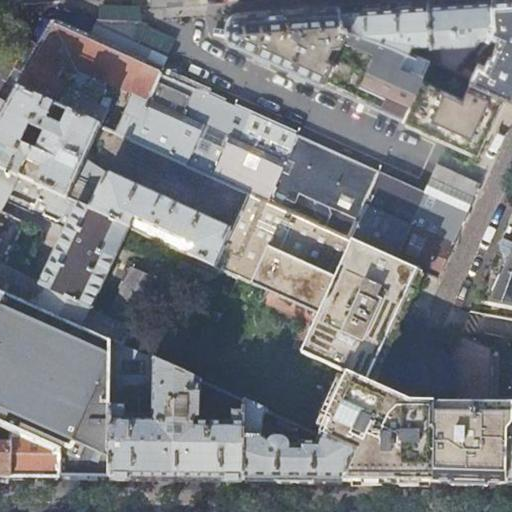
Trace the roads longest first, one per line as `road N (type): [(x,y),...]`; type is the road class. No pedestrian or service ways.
road 1 (residential): [(431,155),(171,39),(151,0)]
road 2 (residential): [(511,153),(435,322)]
